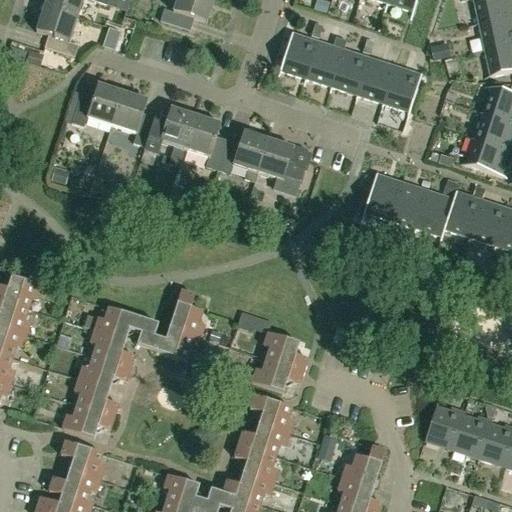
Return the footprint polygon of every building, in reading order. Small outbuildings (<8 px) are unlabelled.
[(108,0),(45,0),(43,9),(77,20),(83,0),(106,8),(108,0)] [(205,25),(213,0),(176,0),(172,14),(163,12),(159,23),(189,32),(192,21),(205,25)] [(316,0),(313,10),(326,15),(329,4),(316,0)] [(415,0),(387,0),(385,6),(411,14),(415,0)] [(464,0),(449,3),(452,22),(471,18),(467,0),(464,0)] [(511,0),(472,0),(478,27),(511,19),(511,0)] [(69,45),(77,20),(43,9),(35,34),(48,38),(45,50),(74,59),(78,48),(69,45)] [(511,19),(478,27),(483,53),(511,47),(511,19)] [(313,27),(310,39),(318,41),(321,29),(313,27)] [(305,81),(317,44),(291,35),(279,73),(305,81)] [(305,81),(330,90),(345,43),(335,40),(332,48),(317,44),(305,81)] [(356,98),(368,60),(343,52),(346,41),(345,43),(330,90),(356,98)] [(373,45),(365,42),(362,54),(370,57),(370,54),(373,45)] [(448,46),(429,49),(432,64),(451,60),(448,46)] [(511,73),(511,47),(483,53),(489,80),(511,73)] [(382,106),(394,68),(368,60),(356,98),(382,106)] [(407,114),(420,76),(422,68),(412,65),(409,73),(394,68),(382,106),(407,114)] [(111,128),(122,95),(97,87),(92,100),(74,94),(64,123),(83,129),(86,120),(111,128)] [(511,97),(490,91),(482,116),(511,125),(511,97)] [(144,149),(154,119),(142,115),(146,102),(122,95),(111,128),(135,136),(132,145),(144,149)] [(181,160),(183,152),(194,118),(169,110),(165,123),(154,119),(144,149),(155,152),(158,144),(173,148),(167,166),(178,170),(181,160)] [(511,154),(511,152),(511,125),(482,116),(474,142),(511,154)] [(217,172),(226,143),(215,139),(219,126),(194,118),(183,152),(208,160),(205,169),(217,172)] [(253,184),(256,175),(268,137),(261,135),(260,139),(242,133),(238,147),(226,143),(217,172),(228,176),(231,167),(245,172),(243,180),(253,184)] [(310,156),(275,144),(276,140),(268,137),(256,175),(275,181),(272,192),(286,196),(287,192),(294,195),(302,170),(305,171),(310,156)] [(503,180),(511,154),(474,142),(466,167),(503,180)] [(404,168),(395,165),(392,175),(402,178),(404,168)] [(389,222),(401,185),(375,177),(363,214),(389,222)] [(415,231),(427,193),(401,185),(389,222),(415,231)] [(443,232),(453,202),(427,193),(415,231),(440,239),(443,232)] [(469,240),(481,202),(455,194),(453,202),(443,232),(469,240)] [(495,248),(507,210),(481,202),(469,240),(495,248)] [(511,254),(511,212),(507,210),(495,248),(511,254)] [(0,289),(0,302),(28,312),(33,299),(39,301),(42,291),(56,295),(59,285),(34,277),(31,287),(11,281),(7,292),(0,289)] [(182,297),(169,333),(201,344),(205,331),(199,329),(203,317),(191,313),(195,301),(182,297)] [(0,302),(0,328),(27,338),(30,327),(24,325),(28,312),(0,302)] [(106,324),(100,322),(87,318),(83,330),(96,334),(126,344),(129,332),(143,336),(147,325),(110,313),(106,324)] [(0,356),(12,361),(16,349),(22,351),(27,338),(0,328),(0,356)] [(197,356),(201,344),(169,333),(166,344),(154,341),(150,353),(187,365),(190,354),(197,356)] [(122,356),(126,344),(96,334),(92,346),(98,348),(94,361),(131,373),(135,361),(122,356)] [(268,350),(264,363),(302,376),(305,364),(293,360),(297,347),(266,338),(263,349),(268,350)] [(0,356),(0,384),(10,388),(14,376),(8,374),(12,361),(0,356)] [(127,385),(131,373),(94,361),(89,373),(83,371),(79,383),(109,393),(113,381),(127,385)] [(297,389),(302,376),(264,363),(259,377),(254,375),(250,386),(281,396),(284,385),(297,389)] [(105,405),(109,393),(79,383),(75,395),(81,397),(77,410),(114,422),(118,409),(105,405)] [(0,384),(0,398),(6,400),(10,388),(0,384)] [(263,417),(259,428),(290,439),(294,427),(288,425),(292,413),(254,401),(250,413),(263,417)] [(424,444),(451,452),(463,415),(450,411),(450,413),(437,409),(438,407),(436,406),(424,444)] [(451,452),(478,461),(494,410),(490,409),(486,422),(477,420),(476,422),(464,417),(464,415),(463,415),(451,452)] [(110,434),(114,422),(77,410),(73,422),(67,421),(63,432),(93,441),(97,430),(110,434)] [(478,461),(505,470),(511,446),(511,415),(506,429),(504,428),(503,430),(491,426),(496,410),(494,410),(478,461)] [(286,451),(290,439),(259,428),(255,441),(243,436),(239,448),(276,461),(280,448),(286,451)] [(66,446),(62,458),(73,461),(69,473),(101,484),(105,472),(99,470),(102,457),(66,446)] [(272,473),(276,461),(239,448),(234,461),(247,465),(243,477),(274,488),(278,475),(272,473)] [(367,464),(356,460),(348,457),(344,469),(315,459),(310,472),(342,482),(342,483),(372,493),(384,457),(371,453),(367,464)] [(54,482),(50,494),(61,498),(87,506),(91,494),(97,496),(101,484),(69,473),(66,485),(54,482)] [(270,500),(274,488),(243,477),(238,490),(226,486),(222,498),(260,510),(264,498),(270,500)] [(171,493),(167,505),(187,511),(205,511),(207,505),(196,501),(200,489),(169,479),(165,491),(171,493)] [(368,505),(372,493),(342,483),(338,495),(344,497),(340,509),(349,511),(379,511),(381,509),(368,505)] [(468,494),(463,511),(490,511),(493,500),(468,494)] [(41,501),(38,510),(42,511),(91,511),(93,508),(87,506),(61,498),(58,507),(41,501)] [(258,511),(260,510),(222,498),(218,510),(224,511),(258,511)]
